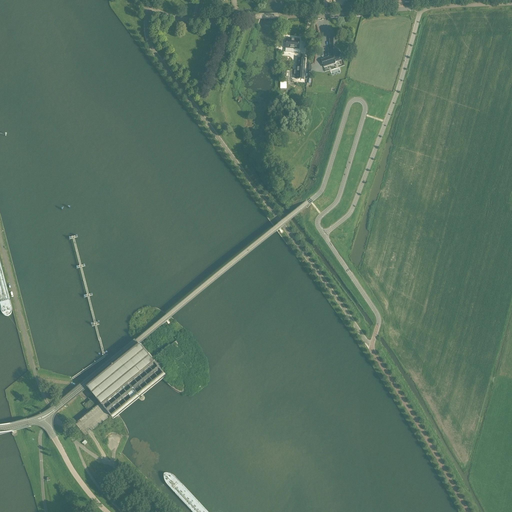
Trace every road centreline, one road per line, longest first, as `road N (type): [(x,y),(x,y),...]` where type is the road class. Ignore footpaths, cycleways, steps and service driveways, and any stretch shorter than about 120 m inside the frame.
road 1 (unclassified): [(467,511),(355,325),(150,47),(151,8)]
road 2 (unclassified): [(260,16),(511,4)]
road 3 (unclassified): [(169,511),(132,475),(78,444),(49,408)]
